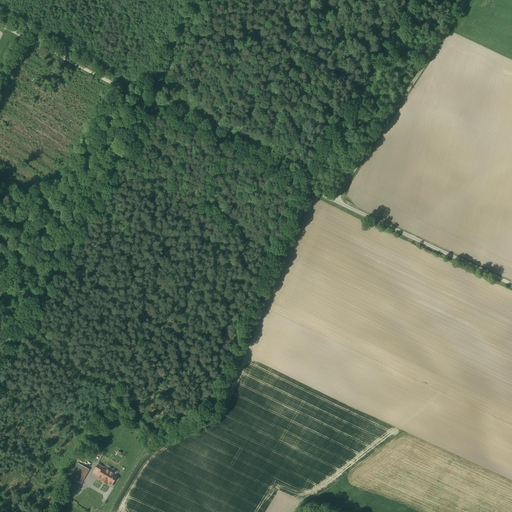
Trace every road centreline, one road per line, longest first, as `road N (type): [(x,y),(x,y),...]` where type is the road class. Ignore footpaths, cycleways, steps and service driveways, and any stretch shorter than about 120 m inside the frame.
road 1 (track): [(0,369),(212,0)]
road 2 (track): [(154,97),(378,218)]
road 3 (unclassified): [(511,283),(378,218)]
